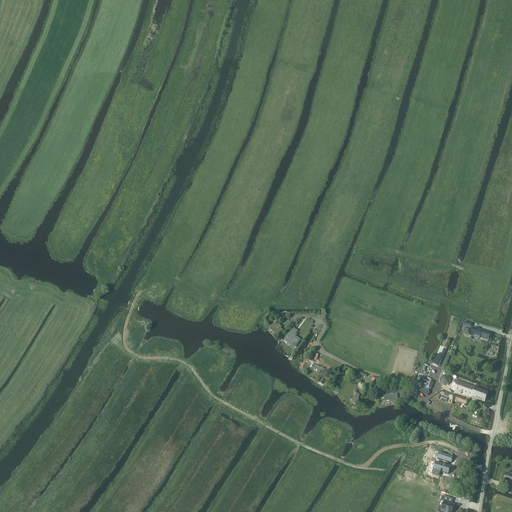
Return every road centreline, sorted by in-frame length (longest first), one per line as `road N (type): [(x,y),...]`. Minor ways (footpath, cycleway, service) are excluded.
road 1 (track): [(136,296),(124,336),(130,353),(185,363),(210,395),(326,455),(364,466),(391,446),(434,442),(486,467)]
road 2 (unclassified): [(479,511),(511,351)]
